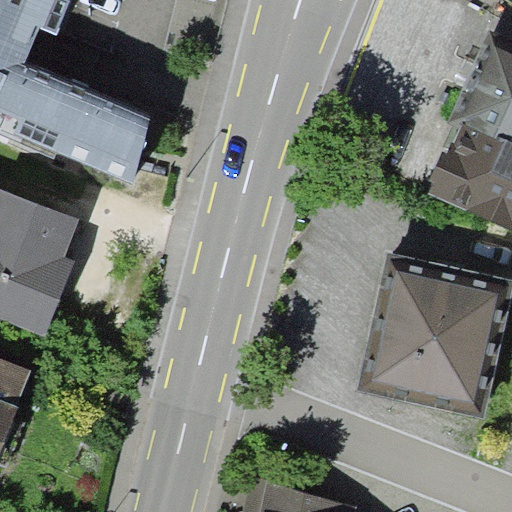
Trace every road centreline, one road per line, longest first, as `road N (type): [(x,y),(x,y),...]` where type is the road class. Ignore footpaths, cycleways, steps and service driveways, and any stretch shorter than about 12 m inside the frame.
road 1 (tertiary): [(193,386),(302,0)]
road 2 (residential): [(511,510),(193,386)]
road 3 (tertiary): [(162,511),(193,386)]
